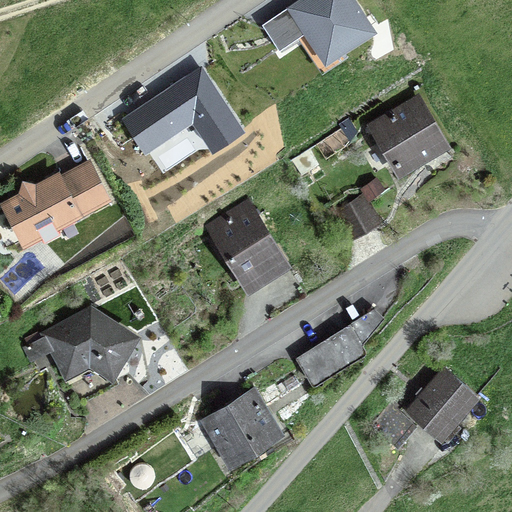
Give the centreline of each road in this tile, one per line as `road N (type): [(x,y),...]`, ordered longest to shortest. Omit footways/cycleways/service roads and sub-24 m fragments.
road 1 (residential): [(0,490),(148,414),(428,240),(473,226),(495,237)]
road 2 (unclassified): [(495,237),(249,511)]
road 3 (residential): [(252,0),(0,166)]
